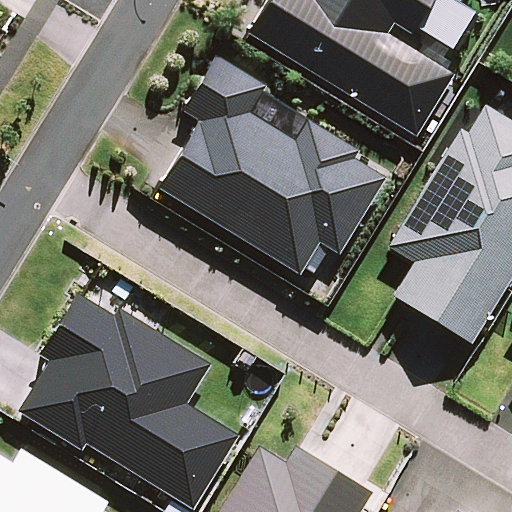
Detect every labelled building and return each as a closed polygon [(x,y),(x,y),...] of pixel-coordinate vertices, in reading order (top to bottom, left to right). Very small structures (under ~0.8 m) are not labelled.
[(265,0),(246,33),(414,138),(452,76),(385,34),(391,25),(410,36),(414,30),(450,51),(475,11),(455,0),(265,0)] [(196,121),(155,189),(298,276),(302,269),(312,275),(328,249),(338,255),(385,179),(353,159),(358,151),(261,92),(264,87),(214,55),(180,112),(196,121)] [(410,263),(390,296),(469,345),(511,276),(511,123),(482,105),(466,133),(458,128),(384,247),(410,263)] [(48,360),(17,411),(82,450),(85,445),(191,510),(237,435),(185,403),(210,364),(116,308),(111,316),(73,293),(38,354),(48,360)] [(282,462),(255,445),(213,511),(358,511),(371,493),(292,445),(282,462)] [(0,511),(100,511),(107,502),(19,448),(10,462),(0,455),(0,511)]
